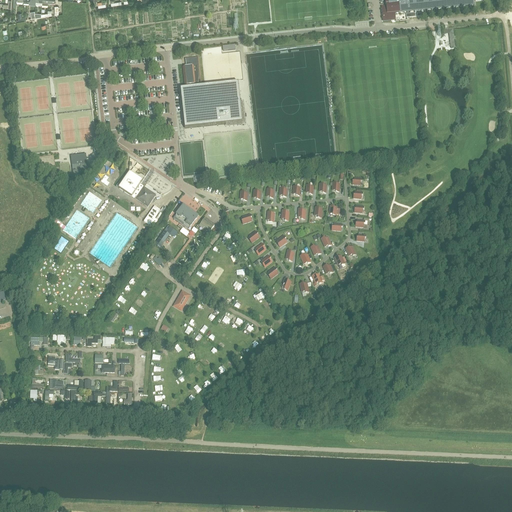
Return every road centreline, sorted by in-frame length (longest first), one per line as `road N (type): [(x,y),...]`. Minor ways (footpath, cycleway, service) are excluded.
road 1 (unclassified): [(511,456),(0,434)]
road 2 (residential): [(165,47),(501,14)]
road 3 (residential): [(258,207),(344,198),(349,234),(297,275),(281,266),(259,223)]
road 4 (track): [(181,287),(197,296),(177,328),(216,361),(168,397),(166,341)]
road 5 (residential): [(141,352),(220,227),(210,205),(188,190)]
road 6 (residential): [(0,67),(165,47)]
road 7 (residential): [(188,190),(179,177),(165,47)]
road 8 (track): [(216,361),(270,318),(253,288),(239,296),(226,286)]
